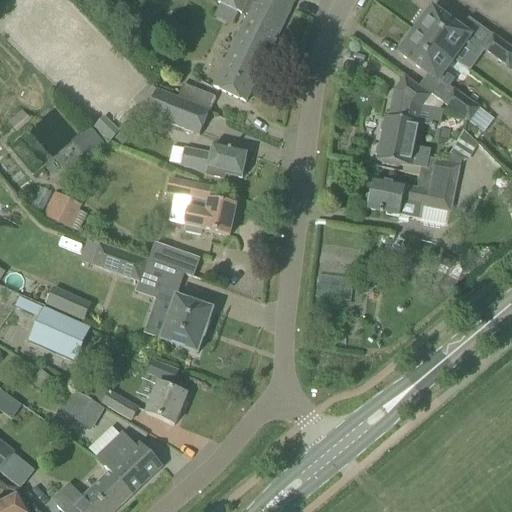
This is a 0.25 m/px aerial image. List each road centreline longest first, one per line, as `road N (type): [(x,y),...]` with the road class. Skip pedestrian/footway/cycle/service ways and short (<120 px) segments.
road 1 (unclassified): [(279,386),(312,102),(323,40),(341,0)]
road 2 (unclassified): [(156,511),(225,453),(279,386)]
road 3 (tertiary): [(406,392),(511,301)]
